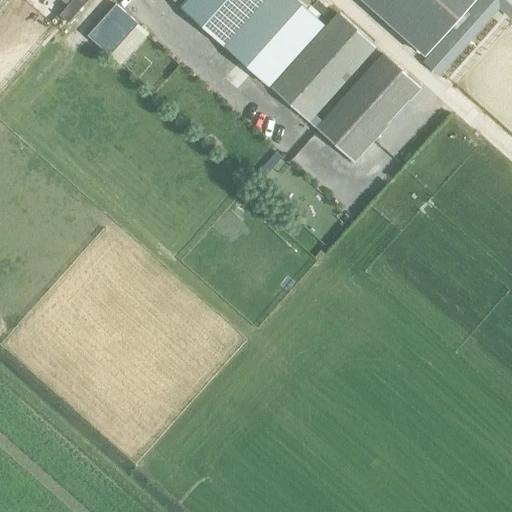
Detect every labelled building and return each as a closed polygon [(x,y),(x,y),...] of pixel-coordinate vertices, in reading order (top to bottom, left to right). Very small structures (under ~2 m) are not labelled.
[(219,43),(258,0),(194,0),(184,11),(219,43)] [(264,83),(331,9),(321,0),(274,0),(228,51),(264,83)] [(472,0),(362,0),(424,54),(472,0)] [(88,36),(109,55),(137,23),(116,4),(88,36)] [(309,122),(377,47),(338,12),(270,88),(309,122)] [(355,162),(422,87),(386,55),(318,129),(355,162)]
